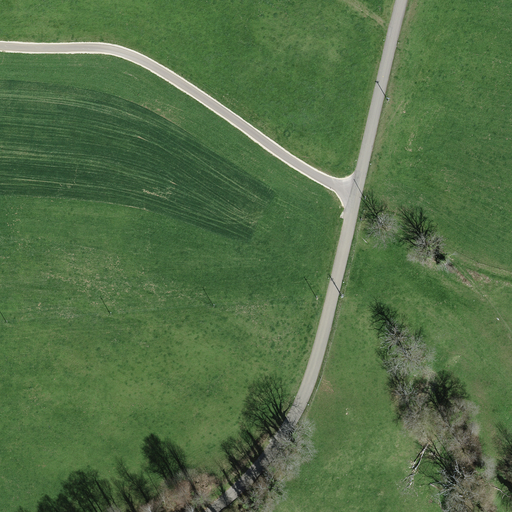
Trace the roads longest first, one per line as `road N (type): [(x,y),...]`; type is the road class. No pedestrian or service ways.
road 1 (unclassified): [(353,196),(130,52),(0,43)]
road 2 (tertiary): [(211,511),(267,456),(294,414),(353,196)]
road 3 (tertiary): [(353,196),(400,0)]
